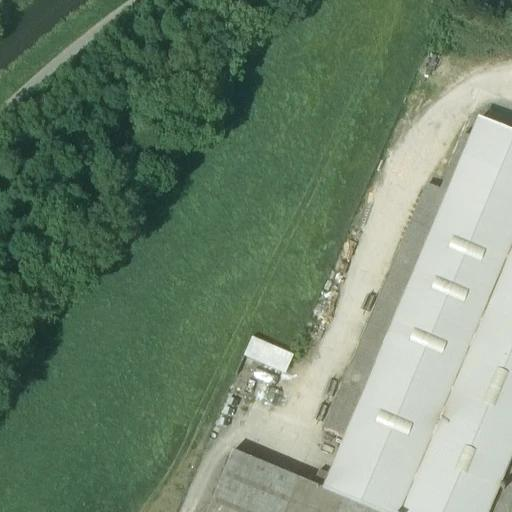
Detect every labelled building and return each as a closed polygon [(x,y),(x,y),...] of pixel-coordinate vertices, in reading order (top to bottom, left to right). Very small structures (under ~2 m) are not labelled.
[(511,511),(511,136),(477,122),(446,195),(426,187),(401,246),(422,254),(368,382),(363,395),(344,440),(328,477),(318,473),(312,487),(232,454),(207,511),(511,511)] [(401,246),(348,373),(368,382),(422,254),(401,246)] [(243,362),(291,382),(300,362),(252,342),(243,362)] [(368,382),(348,373),(342,387),(363,395),(368,382)] [(363,395),(342,387),(323,431),(344,440),(363,395)]
